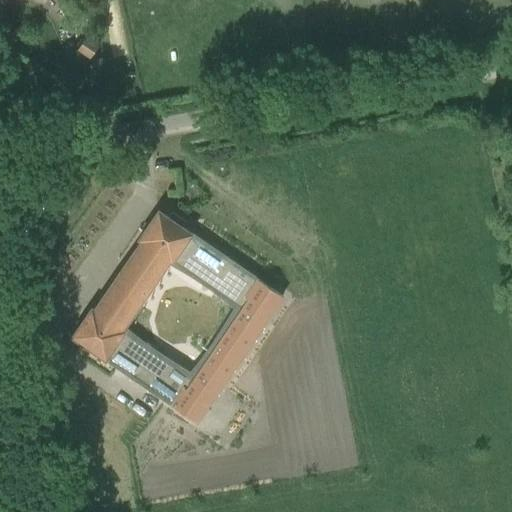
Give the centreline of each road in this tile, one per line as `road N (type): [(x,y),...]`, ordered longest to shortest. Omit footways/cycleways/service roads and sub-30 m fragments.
road 1 (unclassified): [(511,66),(0,153)]
road 2 (unclassified): [(0,388),(23,511)]
